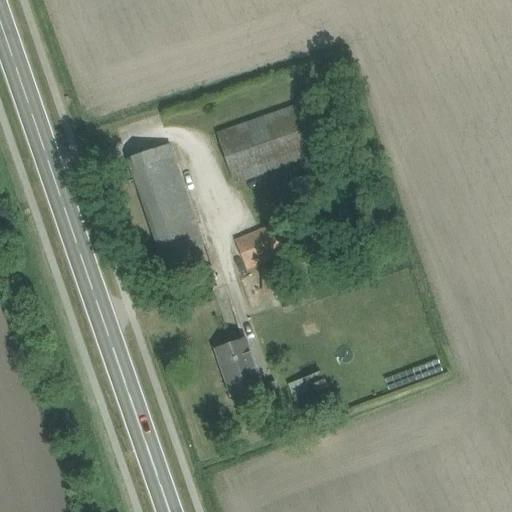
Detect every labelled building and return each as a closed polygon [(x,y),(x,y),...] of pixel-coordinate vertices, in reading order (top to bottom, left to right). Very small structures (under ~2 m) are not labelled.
[(308,102),(218,134),(235,183),(325,151),(308,102)] [(171,144),(128,159),(170,281),(198,271),(191,249),(205,244),(171,144)] [(315,175),(295,180),(301,201),(320,196),(315,175)] [(248,270),(279,257),(285,270),(307,261),(301,246),(285,253),(273,225),(236,241),(248,270)] [(281,270),(263,270),(264,294),(282,293),(281,270)] [(263,386),(246,339),(216,349),(233,396),(263,386)]
